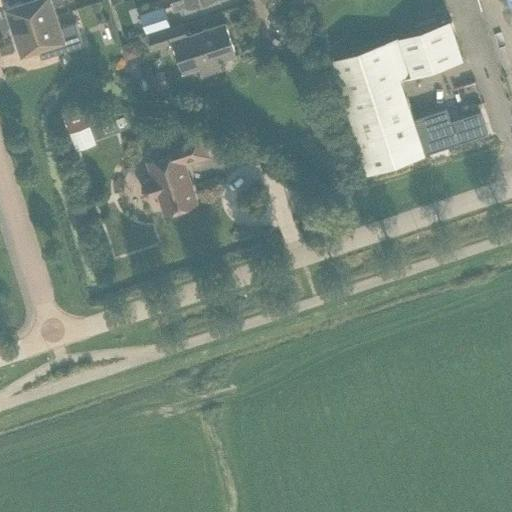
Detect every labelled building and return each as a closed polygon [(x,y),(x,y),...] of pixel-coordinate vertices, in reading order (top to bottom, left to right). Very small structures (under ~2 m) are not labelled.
[(63,0),(31,0),(8,7),(15,30),(57,17),(53,5),(64,1),(63,0)] [(178,0),(171,3),(173,12),(190,6),(189,3),(198,0),(178,0)] [(164,6),(141,14),(147,33),(154,30),(170,25),(164,6)] [(83,46),(76,24),(61,29),(57,17),(15,30),(18,41),(14,42),(18,54),(53,43),(56,55),(83,46)] [(450,19),(331,58),(368,173),(425,154),(423,148),(445,141),(447,147),(487,133),(480,111),(451,120),(447,107),(413,118),(400,78),(463,58),(450,19)] [(149,36),(153,50),(173,43),(183,74),(198,68),(201,76),(220,70),(218,62),(236,56),(226,23),(187,36),(184,24),(149,36)] [(136,44),(122,48),(125,60),(139,55),(136,44)] [(163,71),(151,75),(156,90),(168,86),(163,71)] [(479,76),(465,79),(470,101),(483,98),(479,76)] [(92,132),(83,107),(63,114),(72,139),(92,132)] [(183,163),(189,161),(207,155),(200,134),(166,145),(169,155),(149,162),(155,178),(148,180),(144,183),(142,186),(142,190),(145,194),(148,196),(153,196),(160,193),(166,211),(196,201),(183,163)] [(217,139),(211,148),(230,159),(235,151),(217,139)]
